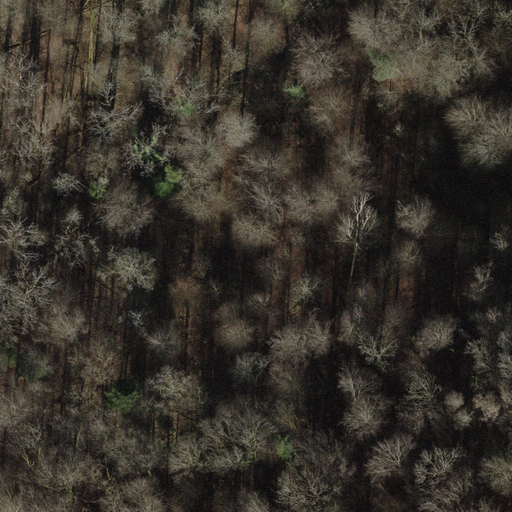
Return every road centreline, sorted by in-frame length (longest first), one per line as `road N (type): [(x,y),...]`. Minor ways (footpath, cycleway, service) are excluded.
road 1 (track): [(141,511),(294,358),(363,241),(410,138),(511,65)]
road 2 (track): [(0,267),(141,119),(270,0)]
road 3 (track): [(388,185),(511,163)]
